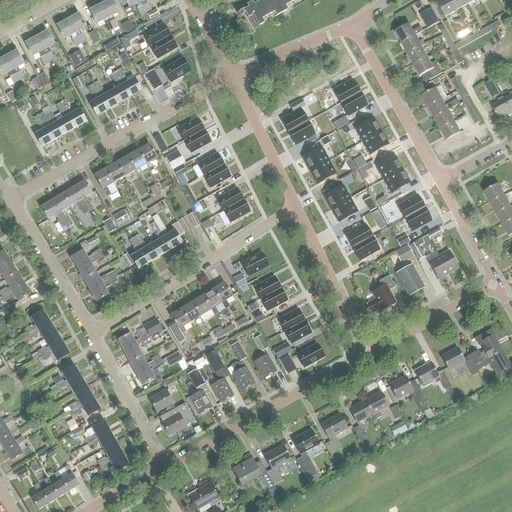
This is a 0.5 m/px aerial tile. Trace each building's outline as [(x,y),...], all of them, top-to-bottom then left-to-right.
[(118,13),(111,0),(109,0),(101,5),(107,18),(109,22),(114,20),(112,16),(118,13)] [(141,6),(139,2),(138,0),(124,0),(129,7),(134,4),(136,9),(141,6)] [(138,0),(139,2),(141,6),(145,13),(151,10),(146,3),(144,0),(138,0)] [(266,0),(255,7),(252,1),(246,5),(247,7),(243,10),(242,9),(240,11),(240,10),(237,14),(240,17),(243,14),(245,13),(247,18),(248,18),(252,15),(254,18),(255,21),(257,24),(258,26),(264,23),(261,19),(274,12),(276,16),(287,10),(285,6),(294,0),(304,0),(266,0)] [(450,15),(456,11),(449,0),(442,0),(437,3),(447,21),(452,18),(450,15)] [(459,17),(464,14),(461,9),(468,5),(464,0),(449,0),(456,11),(459,17)] [(96,24),(107,18),(101,5),(89,10),(96,24)] [(140,16),(145,13),(141,6),(136,9),(140,16)] [(147,14),(150,20),(159,16),(156,10),(147,14)] [(75,33),(77,37),(82,34),(80,30),(85,27),(78,14),(68,20),(75,33)] [(136,19),(135,16),(129,19),(133,29),(140,25),(136,19)] [(433,25),(439,22),(435,16),(424,22),(427,28),(433,25)] [(77,37),(75,33),(68,20),(57,26),(64,39),(69,36),(71,40),(77,37)] [(118,27),(114,20),(109,22),(113,30),(118,27)] [(133,30),(128,21),(122,24),(127,33),(133,30)] [(498,21),(493,24),(495,29),(501,26),(498,21)] [(108,33),(113,30),(109,22),(104,25),(108,33)] [(394,32),(401,43),(415,35),(423,31),(420,27),(413,31),(409,24),(394,32)] [(484,36),(495,29),(493,24),(482,31),(484,36)] [(438,28),(446,42),(451,40),(443,25),(438,28)] [(161,28),(141,39),(148,51),(168,40),(161,28)] [(470,34),(466,28),(457,33),(460,39),(470,34)] [(88,34),(94,45),(99,42),(93,31),(88,34)] [(484,36),(482,31),(480,32),(474,35),(469,38),(472,43),(476,40),(484,36)] [(46,32),(36,37),(43,51),(49,62),(54,59),(48,48),(53,45),(46,32)] [(81,45),(86,42),(82,34),(77,37),(81,45)] [(415,35),(401,43),(407,54),(421,46),(425,44),(422,40),(419,42),(415,35)] [(49,62),(43,51),(36,37),(25,43),(32,56),(37,53),(44,65),(49,62)] [(75,48),(81,45),(77,37),(71,40),(75,48)] [(124,37),(119,40),(124,50),(130,46),(127,42),(124,37)] [(457,51),(472,43),(469,38),(454,46),(457,51)] [(120,44),(117,39),(103,47),(106,52),(120,44)] [(449,48),(452,53),(457,51),(454,46),(451,40),(446,42),(449,48)] [(427,57),(421,46),(407,54),(413,65),(427,57)] [(23,64),(15,51),(5,57),(12,70),(18,81),(23,79),(20,71),(19,72),(17,67),(23,64)] [(85,61),(79,51),(68,57),(74,68),(85,61)] [(174,51),(154,62),(161,74),(180,63),(174,51)] [(463,62),(457,51),(452,53),(458,64),(463,62)] [(124,66),(129,63),(124,54),(119,56),(124,66)] [(13,84),(18,81),(12,70),(5,57),(0,59),(0,73),(1,76),(7,73),(10,77),(9,77),(13,84)] [(431,64),(427,57),(413,65),(419,77),(425,73),(429,80),(441,74),(435,62),(431,64)] [(180,63),(161,74),(168,86),(187,75),(180,63)] [(111,73),(116,71),(113,65),(108,68),(111,73)] [(120,69),(115,72),(130,98),(141,91),(133,78),(125,83),(122,78),(124,77),(120,69)] [(153,70),(145,75),(153,90),(162,86),(153,70)] [(115,72),(110,75),(115,82),(116,81),(119,86),(111,91),(119,104),(130,98),(115,72)] [(43,88),(49,85),(43,74),(37,78),(43,88)] [(85,84),(80,75),(72,80),(77,89),(85,84)] [(361,76),(342,87),(349,100),(368,90),(361,76)] [(43,89),(37,78),(31,81),(37,92),(43,89)] [(456,91),(457,92),(462,89),(455,78),(450,80),(456,91)] [(484,84),(491,97),(498,93),(491,81),(484,84)] [(107,110),(119,104),(111,91),(103,95),(100,90),(102,89),(98,82),(93,85),(107,110)] [(94,93),(97,99),(89,103),(96,117),(107,110),(93,85),(88,87),(93,94),(94,93)] [(427,108),(442,100),(435,88),(421,96),(427,108)] [(314,92),(319,101),(324,98),(319,89),(314,92)] [(457,92),(463,103),(468,100),(462,89),(457,92)] [(368,90),(349,100),(356,113),(375,103),(368,90)] [(17,101),(12,92),(6,95),(11,104),(17,101)] [(34,95),(29,98),(33,106),(38,103),(34,95)] [(497,100),(498,102),(492,106),(500,121),(511,114),(504,99),(502,97),(497,100)] [(301,99),(289,106),(293,113),(300,109),(305,106),(301,99)] [(15,106),(19,114),(29,108),(25,100),(15,106)] [(442,100),(427,108),(433,119),(448,111),(454,108),(451,103),(446,107),(442,100)] [(474,112),(468,100),(463,103),(469,115),(474,112)] [(65,101),(60,103),(74,129),(86,122),(78,109),(70,114),(67,109),(69,108),(65,101)] [(64,117),(57,122),(64,135),(74,129),(60,103),(55,106),(60,113),(61,112),(64,117)] [(293,113),(281,120),(288,133),(307,122),(300,109),(293,113)] [(448,111),(433,119),(439,129),(454,121),(448,111)] [(51,112),(44,116),(43,113),(38,116),(52,142),(64,135),(57,122),(56,122),(51,112)] [(474,112),(469,115),(475,125),(480,122),(474,112)] [(382,115),(363,126),(370,139),(389,128),(382,115)] [(52,142),(38,116),(33,118),(38,126),(39,125),(42,130),(34,134),(41,148),(52,142)] [(197,117),(177,128),(184,141),(204,130),(197,117)] [(344,117),(332,123),(336,130),(348,123),(344,117)] [(460,133),(454,121),(439,129),(446,141),(460,133)] [(307,122),(288,133),(295,146),(314,135),(307,122)] [(484,126),(474,131),(478,138),(487,134),(484,126)] [(389,128),(370,139),(377,152),(397,141),(389,128)] [(204,130),(184,141),(191,153),(211,142),(204,130)] [(326,136),(320,140),(323,144),(329,141),(326,136)] [(149,144),(138,150),(146,165),(157,159),(149,144)] [(164,144),(158,147),(161,152),(167,149),(164,144)] [(321,147),(302,158),(309,171),(329,160),(321,147)] [(138,150),(126,156),(135,171),(146,165),(138,150)] [(217,152),(197,163),(204,176),(223,164),(217,152)] [(177,167),(184,163),(180,156),(175,159),(171,154),(165,157),(172,170),(177,167)] [(403,154),(384,164),(391,177),(410,167),(403,154)] [(124,178),(135,171),(126,156),(115,163),(124,178)] [(363,159),(354,164),(357,170),(362,167),(366,165),(363,159)] [(329,160),(309,171),(317,184),(336,173),(329,160)] [(115,163),(104,169),(113,184),(124,178),(115,163)] [(223,164),(204,176),(211,188),(230,177),(223,164)] [(177,167),(172,170),(176,177),(181,174),(177,167)] [(350,173),(347,167),(336,173),(339,179),(350,173)] [(410,167),(391,177),(398,191),(418,180),(410,167)] [(107,187),(113,184),(104,169),(93,175),(106,198),(111,195),(107,187)] [(163,189),(171,184),(169,180),(160,185),(163,189)] [(84,181),(73,188),(88,213),(93,210),(85,197),(91,194),(84,181)] [(504,195),(498,184),(483,192),(490,203),(504,195)] [(182,188),(181,189),(186,197),(191,194),(186,186),(182,188)] [(343,186),(323,196),(331,210),(350,199),(343,186)] [(236,187),(216,198),(223,210),(243,199),(236,187)] [(73,188),(62,194),(70,207),(76,203),(83,215),(88,213),(73,188)] [(152,194),(148,195),(149,197),(150,199),(153,203),(162,198),(160,194),(159,193),(158,190),(152,194)] [(424,192),(405,203),(412,216),(432,205),(424,192)] [(62,194),(51,201),(59,213),(66,226),(71,223),(66,215),(64,217),(62,212),(70,207),(62,194)] [(510,206),(504,195),(490,203),(496,214),(510,206)] [(384,196),(375,201),(378,206),(387,202),(384,196)] [(150,199),(142,203),(144,208),(153,203),(150,199)] [(243,199),(223,210),(230,223),(250,212),(243,199)] [(350,199),(331,210),(338,223),(357,212),(350,199)] [(59,220),(57,221),(62,229),(66,226),(59,213),(51,201),(40,208),(48,220),(56,215),(59,220)] [(195,213),(201,209),(198,203),(192,207),(195,213)] [(373,203),(366,207),(369,212),(375,208),(373,203)] [(432,205),(412,216),(419,229),(439,219),(432,205)] [(502,225),(511,219),(511,209),(510,206),(496,214),(502,225)] [(132,219),(127,209),(123,211),(123,210),(112,216),(118,226),(132,219)] [(377,211),(371,214),(375,222),(381,219),(377,211)] [(193,213),(187,216),(194,228),(200,225),(193,213)] [(156,215),(152,218),(156,224),(155,225),(170,250),(182,243),(174,230),(167,234),(156,215)] [(184,218),(179,221),(186,233),(191,230),(184,218)] [(103,223),(109,233),(115,230),(110,219),(103,223)] [(511,234),(511,219),(502,225),(508,237),(511,234)] [(208,220),(201,223),(205,229),(212,225),(208,220)] [(184,233),(178,222),(172,226),(178,237),(184,233)] [(364,224),(345,235),(352,248),(371,237),(364,224)] [(160,239),(152,244),(159,257),(170,250),(155,225),(151,227),(155,235),(157,234),(160,239)] [(426,235),(430,241),(442,234),(439,228),(426,235)] [(138,235),(134,238),(148,263),(159,257),(152,244),(146,247),(138,235)] [(99,242),(96,237),(86,242),(89,248),(99,242)] [(371,237),(352,248),(359,261),(379,250),(371,237)] [(402,237),(396,240),(400,247),(406,243),(402,237)] [(134,238),(129,240),(133,248),(136,253),(130,257),(138,270),(148,263),(134,238)] [(417,246),(415,242),(410,245),(418,260),(424,257),(418,246),(417,246)] [(401,263),(413,256),(407,245),(394,252),(401,263)] [(76,269),(89,262),(102,255),(99,250),(91,254),(92,257),(88,259),(83,251),(70,258),(76,269)] [(3,251),(0,252),(0,268),(10,262),(3,251)] [(448,251),(438,256),(448,274),(458,268),(448,251)] [(260,253),(240,264),(247,276),(267,265),(260,253)] [(126,254),(122,257),(128,267),(133,265),(126,254)] [(96,273),(91,265),(95,262),(97,264),(104,260),(102,255),(89,262),(76,269),(83,281),(96,273)] [(428,262),(438,280),(448,274),(438,256),(428,262)] [(16,273),(10,262),(0,268),(0,273),(4,280),(16,273)] [(403,286),(403,287),(405,292),(407,292),(408,294),(421,286),(410,266),(397,273),(403,286)] [(89,291),(102,284),(114,277),(113,274),(111,272),(105,276),(104,275),(99,278),(96,273),(83,281),(89,291)] [(4,280),(9,288),(7,289),(6,288),(0,291),(0,294),(2,297),(23,283),(16,273),(4,280)] [(232,279),(238,289),(246,284),(241,274),(232,279)] [(273,276),(253,287),(260,299),(280,288),(273,276)] [(395,303),(388,291),(395,287),(388,276),(379,281),(382,287),(371,293),(375,299),(367,304),(372,313),(380,308),(381,311),(395,303)] [(108,295),(105,289),(110,286),(117,281),(114,277),(102,284),(89,291),(95,302),(108,295)] [(30,294),(23,283),(2,297),(5,301),(12,297),(11,295),(13,294),(18,302),(30,294)] [(223,283),(212,289),(221,304),(225,310),(229,307),(225,301),(232,297),(223,283)] [(280,288),(260,299),(267,311),(287,300),(280,288)] [(221,304),(212,289),(202,296),(210,310),(214,316),(218,313),(214,308),(221,304)] [(202,296),(191,303),(200,317),(210,310),(202,296)] [(256,302),(247,307),(248,309),(250,313),(259,308),(256,302)] [(0,310),(4,317),(16,310),(13,303),(0,310)] [(189,323),(200,317),(191,303),(180,309),(189,323)] [(297,308),(278,319),(284,331),(304,320),(297,308)] [(173,323),(167,327),(178,344),(185,340),(181,334),(185,332),(183,327),(189,323),(180,309),(169,316),(173,323)] [(42,310),(30,318),(35,326),(32,328),(31,326),(24,330),(27,335),(49,321),(42,310)] [(259,312),(253,316),(257,323),(263,320),(259,312)] [(236,322),(239,327),(248,322),(245,317),(236,322)] [(156,320),(143,327),(146,333),(149,338),(162,331),(156,320)] [(304,320),(284,331),(291,344),(311,332),(304,320)] [(56,333),(49,321),(27,335),(30,339),(37,335),(36,333),(38,332),(44,341),(56,333)] [(226,334),(234,330),(232,325),(223,330),(226,334)] [(473,353),(468,356),(473,367),(488,359),(501,351),(493,337),(495,336),(492,329),(474,339),(478,345),(479,344),(485,354),(480,356),(477,351),(473,353)] [(217,339),(226,334),(223,330),(214,334),(217,339)] [(45,349),(44,348),(37,352),(40,357),(62,343),(56,333),(44,341),(48,348),(45,349)] [(134,341),(130,334),(117,340),(123,352),(136,345),(149,338),(146,333),(138,338),(139,338),(134,341)] [(268,348),(261,336),(255,339),(261,352),(268,348)] [(209,337),(201,342),(204,346),(212,342),(209,337)] [(142,356),(138,348),(142,346),(143,347),(151,343),(149,338),(136,345),(123,352),(129,363),(142,356)] [(234,338),(229,340),(230,342),(232,346),(237,343),(235,339),(234,338)] [(69,354),(62,343),(40,357),(43,361),(50,357),(49,355),(52,354),(56,362),(69,354)] [(232,346),(231,346),(239,362),(246,359),(237,343),(232,346)] [(317,343),(297,354),(304,367),(324,356),(317,343)] [(473,367),(468,356),(462,359),(457,348),(441,357),(448,371),(464,362),(472,376),(477,373),(476,372),(476,371),(473,367)] [(204,355),(209,363),(213,361),(218,370),(224,367),(214,349),(204,355)] [(501,351),(488,359),(473,367),(476,371),(490,363),(496,374),(501,372),(510,367),(501,351)] [(177,352),(172,355),(176,363),(181,360),(177,352)] [(129,363),(135,374),(148,367),(161,361),(158,356),(150,360),(151,362),(146,365),(142,356),(129,363)] [(254,362),(263,379),(276,372),(267,356),(254,362)] [(148,367),(135,374),(141,386),(154,379),(151,372),(163,365),(161,361),(148,367)] [(241,391),(254,384),(245,367),(242,363),(240,364),(236,363),(231,366),(231,367),(227,369),(230,375),(232,374),(241,391)] [(431,383),(430,381),(433,379),(436,383),(440,381),(445,390),(450,387),(441,371),(436,373),(430,363),(414,372),(423,387),(431,383)] [(55,385),(58,390),(80,377),(73,365),(61,373),(66,381),(63,382),(62,381),(55,385)] [(0,372),(0,379),(9,375),(5,369),(0,372)] [(188,375),(195,389),(204,384),(196,370),(188,375)] [(496,374),(482,382),(485,388),(504,377),(501,372),(496,374)] [(69,387),(74,395),(87,388),(80,377),(58,390),(60,394),(68,390),(67,388),(69,387)] [(405,377),(389,385),(396,399),(408,393),(409,395),(413,393),(405,377)] [(20,379),(13,383),(19,392),(26,388),(20,379)] [(165,384),(168,390),(177,385),(174,379),(165,384)] [(227,400),(226,399),(233,396),(223,379),(211,386),(220,403),(221,402),(221,403),(223,404),(226,402),(227,400)] [(71,411),(93,398),(87,388),(74,395),(79,403),(76,404),(75,403),(68,407),(71,411)] [(149,400),(156,412),(173,403),(166,390),(149,400)] [(211,408),(202,391),(186,400),(186,399),(185,400),(194,416),(195,416),(195,415),(198,414),(198,415),(211,408)] [(424,412),(429,409),(420,392),(414,395),(424,412)] [(364,401),(372,415),(375,420),(381,416),(378,411),(388,406),(380,393),(364,401)] [(100,409),(93,398),(71,411),(73,416),(81,412),(80,410),(82,409),(87,417),(100,409)] [(375,420),(372,415),(364,401),(349,410),(356,423),(366,418),(369,423),(375,420)] [(172,417),(161,423),(168,436),(181,429),(185,427),(185,426),(194,421),(185,403),(169,412),(172,417)] [(395,420),(400,417),(395,406),(389,410),(395,420)] [(31,415),(24,419),(27,423),(34,419),(31,415)] [(346,429),(339,415),(321,425),(328,439),(330,442),(324,445),(330,456),(341,449),(334,435),(346,429)] [(0,426),(4,424),(4,425),(12,421),(9,417),(2,422),(0,418),(0,426)] [(415,426),(411,419),(405,423),(408,429),(415,426)] [(85,440),(87,444),(110,432),(103,421),(91,428),(95,436),(93,438),(92,436),(85,440)] [(74,422),(67,426),(70,431),(77,428),(74,422)] [(4,424),(0,426),(0,440),(10,434),(10,435),(18,431),(15,427),(8,431),(4,425),(4,424)] [(353,429),(362,447),(368,444),(358,426),(353,429)] [(84,433),(81,427),(72,432),(75,438),(84,433)] [(317,474),(305,451),(318,444),(311,430),(292,440),(300,454),(301,457),(296,460),(306,480),(317,474)] [(116,443),(110,432),(87,444),(90,449),(97,445),(96,444),(99,442),(103,450),(116,443)] [(14,442),(10,435),(10,434),(0,440),(0,444),(4,451),(16,444),(17,445),(24,441),(22,437),(14,442)] [(105,460),(104,458),(97,462),(99,467),(122,454),(116,443),(103,450),(107,458),(105,460)] [(11,462),(22,455),(23,455),(30,451),(28,447),(20,452),(17,445),(16,444),(4,451),(11,462)] [(271,470),(266,473),(273,486),(283,480),(275,467),(290,460),(282,446),(264,456),(271,470)] [(49,458),(55,454),(52,449),(45,453),(49,458)] [(128,466),(122,454),(99,467),(100,467),(102,471),(109,467),(108,466),(111,464),(115,473),(128,466)] [(274,487),(273,486),(266,473),(259,461),(254,464),(251,459),(232,470),(241,485),(260,475),(268,490),(267,491),(273,502),(280,498),(274,487)] [(35,462),(29,466),(34,473),(39,469),(35,462)] [(68,476),(62,480),(61,480),(68,492),(78,486),(71,474),(72,474),(67,466),(64,468),(68,476)] [(29,474),(26,468),(15,475),(18,480),(29,474)] [(95,481),(91,475),(89,471),(82,475),(88,485),(95,481)] [(58,498),(67,493),(68,492),(61,480),(62,480),(57,472),(54,475),(58,482),(52,486),(51,486),(58,498)] [(42,492),(41,493),(48,504),(58,498),(51,486),(52,486),(47,479),(44,481),(48,488),(42,492)] [(220,505),(218,506),(214,500),(219,497),(210,482),(201,488),(202,490),(188,497),(196,511),(209,503),(213,509),(210,511),(220,511),(223,510),(220,505)] [(37,511),(48,504),(41,493),(42,492),(37,485),(34,487),(38,494),(30,499),(37,511)]
